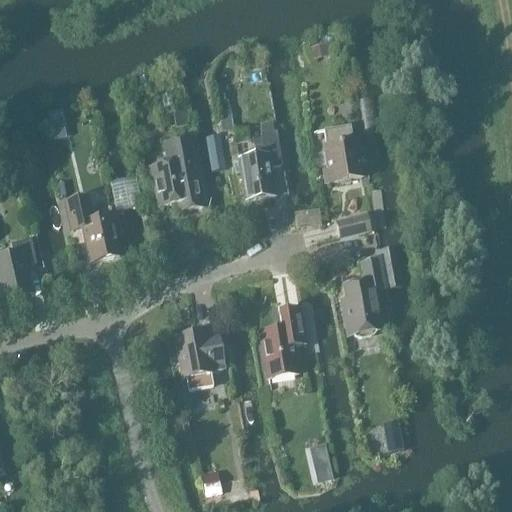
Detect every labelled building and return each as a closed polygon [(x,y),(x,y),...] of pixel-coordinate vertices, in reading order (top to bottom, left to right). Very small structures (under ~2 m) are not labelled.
[(333,44),(311,49),(314,61),(336,56),(333,44)] [(358,100),(363,135),(378,133),(373,98),(358,100)] [(50,128),(62,126),(59,113),(48,116),(50,128)] [(229,113),(219,114),(222,134),(232,133),(229,113)] [(183,114),(172,116),(175,129),(186,127),(183,114)] [(274,134),(272,126),(257,128),(261,149),(254,150),(256,160),(238,162),(245,204),(274,200),(270,171),(282,169),(278,146),(275,134),(274,134)] [(326,187),(361,181),(356,146),(352,146),(349,129),(322,133),(328,174),(324,175),(326,187)] [(207,140),(211,173),(222,172),(230,171),(229,162),(232,162),(227,137),(207,140)] [(163,146),(167,167),(150,170),(158,211),(187,205),(189,213),(203,211),(190,141),(163,146)] [(136,180),(109,185),(115,215),(142,209),(136,180)] [(383,213),(380,192),(369,193),(372,215),(383,213)] [(92,224),(87,200),(65,205),(72,234),(83,232),(90,265),(119,259),(111,220),(92,224)] [(340,242),(369,235),(365,219),(336,226),(340,242)] [(0,298),(1,304),(30,297),(24,270),(36,267),(31,243),(10,247),(13,258),(0,260),(0,298)] [(170,252),(157,254),(158,262),(172,260),(170,252)] [(387,252),(375,254),(377,264),(382,294),(393,292),(387,252)] [(365,285),(342,290),(350,331),(352,331),(352,335),(356,339),(361,341),(369,339),(373,336),(375,331),(374,326),(381,325),(375,295),(382,293),(377,264),(361,267),(365,285)] [(267,382),(297,377),(292,350),(304,348),(298,312),(279,315),(282,333),(260,336),(267,382)] [(183,382),(185,381),(188,395),(212,391),(210,377),(212,376),(223,373),(218,342),(206,344),(205,336),(175,341),(183,382)] [(400,443),(385,445),(386,456),(402,453),(400,443)] [(315,480),(329,477),(325,458),(310,462),(315,480)] [(217,477),(201,480),(205,500),(221,496),(217,477)]
